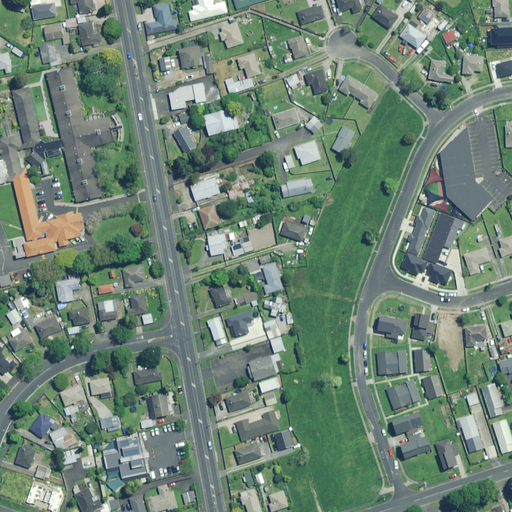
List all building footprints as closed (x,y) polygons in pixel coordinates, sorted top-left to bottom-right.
[(94,12),(92,0),(70,0),(71,5),(78,3),(80,15),(94,12)] [(211,0),(209,0),(197,0),(199,5),(193,7),(194,11),(188,12),(191,22),(227,13),(224,2),(214,4),(212,0),(211,0)] [(268,0),(233,0),(236,10),(268,0)] [(362,11),(358,0),(336,0),(340,12),(352,9),(353,14),(362,11)] [(509,17),(508,0),(492,0),(493,9),(494,8),(495,18),(509,17)] [(26,6),(17,3),(15,10),(24,13),(26,6)] [(56,3),(32,7),(34,21),(58,16),(56,3)] [(172,22),(168,4),(153,7),(156,22),(146,24),(148,35),(178,29),(177,21),(172,22)] [(324,18),(320,5),(297,12),(301,25),(324,18)] [(398,17),(381,5),(372,17),(390,29),(395,22),(398,17)] [(429,24),(435,16),(425,9),(419,18),(429,24)] [(66,23),(62,23),(64,28),(67,27),(67,28),(77,26),(75,19),(66,21),(66,23)] [(448,23),(445,20),(438,27),(441,30),(448,23)] [(97,34),(95,23),(79,26),(82,47),(101,43),(99,34),(97,34)] [(243,44),(237,23),(218,29),(221,42),(224,41),(227,49),(243,44)] [(63,35),(60,24),(44,27),(46,41),(62,38),(64,45),(70,43),(68,34),(63,35)] [(426,37),(408,24),(400,37),(417,49),(426,37)] [(457,39),(452,31),(442,36),(446,44),(457,39)] [(511,58),(511,33),(504,33),(504,45),(492,45),(492,58),(511,58)] [(309,55),(302,36),(288,41),(295,60),(309,55)] [(462,42),(453,45),(457,56),(466,52),(462,42)] [(57,61),(53,43),(39,46),(43,64),(57,61)] [(203,65),(199,46),(178,51),(182,69),(203,65)] [(13,72),(8,53),(0,55),(0,70),(5,69),(6,74),(13,72)] [(234,84),(232,78),(225,81),(229,95),(254,87),(251,80),(251,78),(260,75),(254,54),(237,59),(240,70),(244,69),(246,75),(238,77),(239,82),(234,84)] [(213,74),(210,55),(203,56),(206,75),(213,74)] [(483,57),(464,56),(463,74),(473,75),(474,72),(482,72),(483,57)] [(449,63),(431,61),(429,80),(451,83),(452,76),(447,75),(449,63)] [(17,151),(29,147),(31,147),(32,150),(29,151),(24,157),(36,167),(44,159),(43,158),(63,153),(75,202),(101,195),(89,147),(113,141),(106,115),(83,121),(83,120),(69,64),(67,65),(45,70),(61,138),(45,142),(41,140),(28,86),(8,90),(19,133),(0,138),(0,183),(11,181),(26,242),(22,243),(25,257),(55,250),(53,242),(57,242),(58,246),(67,244),(67,239),(80,236),(79,231),(84,229),(80,212),(72,214),(37,223),(25,168),(20,169),(17,151)] [(328,91),(322,69),(305,74),(308,86),(312,85),(315,95),(328,91)] [(299,82),(296,75),(287,80),(292,91),(304,85),(302,81),(299,82)] [(378,95),(348,76),(339,91),(348,96),(349,94),(361,101),(359,103),(369,109),(378,95)] [(206,101),(202,84),(168,91),(172,111),(186,108),(185,102),(195,99),(196,104),(206,101)] [(300,123),(295,109),(272,116),(277,130),(300,123)] [(229,116),(227,110),(203,116),(209,136),(238,129),(235,114),(229,116)] [(190,122),(187,114),(179,117),(181,125),(190,122)] [(323,126),(315,117),(306,126),(314,134),(323,126)] [(354,132),(343,126),(331,149),(343,155),(354,132)] [(263,143),(258,127),(246,130),(251,147),(263,143)] [(196,148),(185,128),(174,134),(185,154),(196,148)] [(315,143),(311,143),(305,145),(305,147),(295,150),(298,159),(300,158),(302,165),(320,160),(315,143)] [(294,168),(291,156),(285,158),(289,169),(294,168)] [(219,194),(215,178),(190,185),(195,201),(219,194)] [(313,192),(310,179),(281,185),(283,198),(313,192)] [(244,190),(246,190),(244,183),(226,188),(230,205),(246,201),(244,190)] [(220,226),(214,206),(199,210),(205,230),(220,226)] [(311,217),(305,215),(302,222),(308,224),(311,217)] [(306,229),(285,222),(281,235),(302,242),(306,229)] [(234,233),(224,234),(204,238),(206,246),(207,251),(210,250),(211,256),(224,254),(223,249),(227,248),(226,244),(236,242),(234,233)] [(253,250),(248,236),(239,240),(242,248),(233,252),(234,257),(253,250)] [(511,253),(511,236),(499,240),(502,249),(499,249),(502,257),(511,253)] [(490,261),(486,248),(464,255),(470,276),(480,273),(477,265),(490,261)] [(270,262),(268,256),(259,259),(261,265),(270,262)] [(283,289),(275,264),(262,268),(268,285),(263,286),(266,295),(283,289)] [(145,281),(142,266),(123,269),(126,288),(135,287),(134,282),(145,281)] [(11,285),(9,276),(0,277),(0,284),(1,288),(11,285)] [(58,298),(58,302),(60,302),(60,303),(65,302),(74,301),(72,290),(80,289),(78,278),(55,282),(58,298)] [(113,292),(111,283),(97,286),(99,295),(113,292)] [(229,304),(227,300),(232,298),(228,285),(217,289),(211,291),(217,308),(229,304)] [(256,294),(255,292),(235,297),(238,306),(256,301),(256,294)] [(128,317),(140,315),(147,313),(143,295),(130,297),(132,305),(132,308),(127,310),(128,317)] [(28,306),(24,297),(14,302),(18,311),(28,306)] [(282,299),(277,298),(276,303),(265,301),(263,308),(272,310),(270,316),(278,317),(280,312),(284,313),(286,305),(281,303),(282,299)] [(118,319),(116,308),(120,308),(119,300),(115,301),(98,303),(100,321),(118,319)] [(12,326),(22,321),(12,302),(7,305),(11,312),(6,315),(9,320),(8,321),(10,324),(11,324),(12,326)] [(90,323),(87,308),(69,312),(70,320),(73,320),(74,326),(90,323)] [(253,320),(250,311),(227,319),(233,338),(249,333),(248,327),(252,325),(251,321),(253,320)] [(153,323),(151,314),(142,316),(144,325),(153,323)] [(511,335),(511,314),(511,315),(511,320),(500,325),(505,338),(511,335)] [(61,330),(55,317),(35,326),(41,339),(61,330)] [(227,342),(218,318),(207,322),(217,346),(227,342)] [(280,335),(275,320),(264,324),(269,339),(280,335)] [(487,340),(486,326),(465,328),(466,347),(476,346),(476,341),(487,340)] [(459,341),(459,327),(438,328),(439,348),(449,347),(449,342),(459,341)] [(20,333),(18,329),(11,332),(14,337),(8,340),(15,352),(31,343),(24,331),(20,333)] [(284,350),(280,337),(270,341),(274,354),(284,350)] [(511,342),(507,344),(508,346),(499,349),(501,355),(511,351),(511,342)] [(407,373),(406,350),(377,352),(379,375),(407,373)] [(280,360),(278,354),(249,363),(255,381),(276,375),(273,366),(276,365),(275,362),(280,360)] [(511,373),(511,358),(499,363),(503,376),(511,373)] [(159,372),(157,366),(133,371),(136,385),(163,380),(162,372),(159,372)] [(112,397),(108,378),(89,381),(92,396),(101,394),(101,399),(112,397)] [(280,388),(277,378),(259,384),(262,394),(280,388)] [(421,400),(414,381),(386,390),(394,410),(421,400)] [(481,388),(482,391),(490,418),(504,414),(495,384),(481,388)] [(83,400),(78,387),(60,393),(65,407),(83,400)] [(252,405),(248,391),(225,398),(230,412),(252,405)] [(169,401),(168,393),(152,396),(155,412),(149,413),(150,419),(169,416),(169,412),(172,411),(171,404),(167,405),(166,402),(169,401)] [(277,404),(273,393),(264,396),(267,407),(277,404)] [(479,403),(476,394),(466,397),(469,406),(479,403)] [(66,416),(70,415),(71,417),(75,416),(75,414),(79,412),(77,406),(64,409),(66,416)] [(53,419),(48,416),(43,412),(30,430),(42,439),(51,427),(54,422),(52,421),(53,419)] [(422,426),(418,413),(391,421),(395,435),(410,431),(411,435),(418,433),(417,428),(422,426)] [(483,449),(472,415),(456,421),(458,429),(462,428),(470,453),(483,449)] [(120,430),(118,417),(100,420),(102,430),(107,429),(108,432),(120,430)] [(257,431),(253,418),(231,425),(236,438),(257,431)] [(152,427),(151,420),(141,422),(142,429),(152,427)] [(511,451),(511,439),(506,420),(493,424),(502,454),(511,451)] [(455,426),(453,421),(444,424),(446,430),(455,426)] [(58,452),(64,449),(82,440),(77,430),(67,435),(64,427),(55,432),(50,435),(58,452)] [(273,433),(271,427),(262,430),(264,436),(273,433)] [(148,478),(139,437),(117,442),(119,452),(104,455),(107,470),(121,467),(124,483),(148,478)] [(430,451),(426,437),(399,446),(404,460),(430,451)] [(457,467),(449,440),(435,444),(443,471),(457,467)] [(34,446),(31,445),(22,442),(15,464),(30,469),(35,454),(36,451),(33,449),(34,446)] [(262,458),(258,444),(235,451),(239,465),(262,458)] [(81,448),(78,449),(59,454),(63,466),(76,462),(75,459),(84,456),(81,448)] [(273,451),(265,453),(267,461),(276,459),(273,451)] [(487,456),(485,452),(477,455),(478,460),(487,456)] [(251,474),(243,477),(248,488),(255,485),(251,474)] [(264,483),(261,474),(255,475),(258,485),(264,483)] [(63,488),(52,484),(49,493),(61,496),(63,488)] [(168,493),(166,485),(158,487),(160,496),(147,499),(150,511),(158,511),(168,510),(168,511),(177,508),(173,492),(168,493)] [(93,498),(88,488),(74,495),(81,511),(90,511),(92,511),(100,511),(98,509),(102,507),(97,496),(93,498)] [(261,511),(255,489),(239,494),(243,505),(245,505),(247,511),(261,511)] [(195,501),(193,491),(182,494),(185,504),(195,501)] [(273,511),(288,507),(283,491),(269,496),(271,504),(269,505),(271,511),(273,511)] [(48,494),(42,492),(39,500),(45,502),(48,494)] [(119,509),(117,499),(108,501),(111,511),(119,509)] [(145,511),(142,499),(130,502),(133,511),(130,511),(145,511)]
